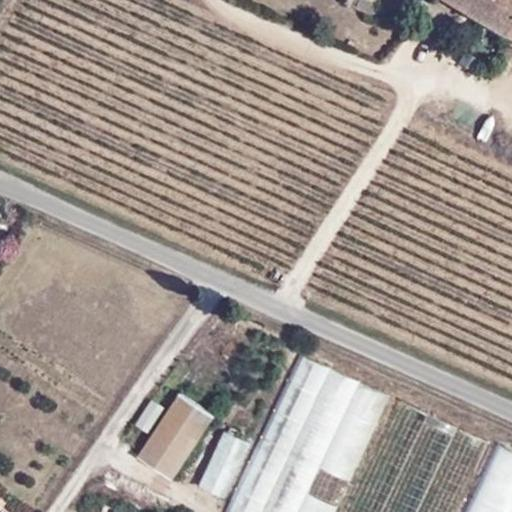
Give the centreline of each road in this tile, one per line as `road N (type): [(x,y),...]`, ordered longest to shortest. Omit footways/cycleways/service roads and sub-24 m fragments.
road 1 (unclassified): [(0,181),(511,408)]
road 2 (track): [(0,156),(293,286)]
road 3 (track): [(415,82),(219,0)]
